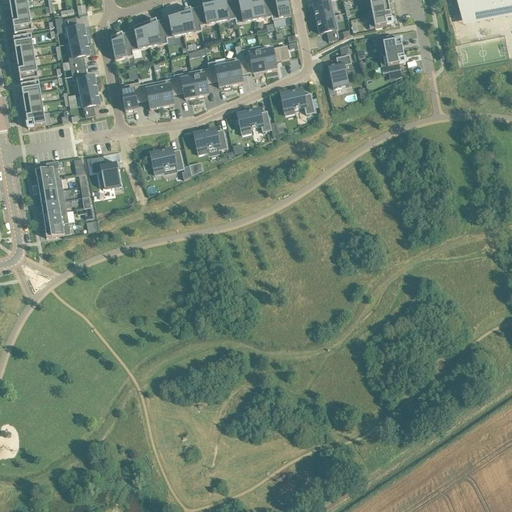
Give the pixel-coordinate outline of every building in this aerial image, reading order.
[(226,3),(225,0),(224,0),(214,2),(218,24),(235,21),(231,2),(226,3)] [(236,26),(255,22),(250,0),(239,0),(238,0),(231,2),(235,21),(236,26)] [(266,0),(263,1),(262,0),(250,0),(255,22),(272,19),(267,0),(266,0)] [(272,22),(291,18),(287,0),(267,0),(272,19),(272,22)] [(318,0),(320,5),(314,7),(317,21),(333,18),(330,3),(329,3),(328,0),(318,0)] [(511,0),(459,0),(462,17),(467,16),(472,15),(472,12),(484,10),(485,13),(511,7),(511,0)] [(10,4),(11,14),(29,11),(28,1),(10,4)] [(201,28),(218,24),(214,2),(202,5),(203,8),(197,9),(201,28)] [(389,4),(371,7),(373,18),(391,14),(389,4)] [(191,10),(179,13),(184,37),(202,33),(197,9),(191,10)] [(11,14),(13,25),(31,22),(29,11),(11,14)] [(167,40),(184,37),(179,13),(168,17),(168,20),(163,21),(167,40)] [(391,14),(373,18),(368,19),(370,30),(375,29),(375,31),(383,29),(382,28),(393,26),(391,14)] [(333,18),(317,21),(320,36),(327,35),(328,39),(329,44),(338,41),(336,34),(336,32),(333,18)] [(76,19),(66,21),(66,22),(66,23),(66,22),(68,29),(68,30),(71,45),(87,42),(84,27),(78,28),(77,24),(76,19)] [(157,23),(156,21),(145,25),(150,49),(168,45),(167,40),(163,21),(157,23)] [(31,22),(13,25),(15,36),(33,33),(31,22)] [(133,53),(150,49),(145,25),(134,30),(134,33),(129,34),(133,53)] [(134,58),(133,53),(129,34),(123,35),(122,35),(111,40),(115,62),(134,58)] [(14,40),(15,51),(33,48),(31,37),(14,40)] [(376,40),(380,58),(403,53),(401,41),(395,43),(394,37),(376,40)] [(73,59),(69,60),(71,71),(85,68),(85,64),(83,58),(90,56),(87,42),(71,45),(73,59)] [(347,46),(340,50),(341,56),(349,54),(347,46)] [(15,51),(17,61),(35,59),(33,48),(15,51)] [(242,52),(247,76),(253,75),(253,76),(265,73),(260,48),(242,52)] [(261,48),(260,48),(265,73),(277,71),(276,64),(281,63),(290,61),(287,48),(279,49),(262,53),(261,48)] [(242,77),(247,76),(242,52),(244,63),(239,64),(238,59),(226,62),(231,87),(243,85),(242,77)] [(380,58),(383,76),(395,73),(396,82),(402,79),(401,72),(400,66),(406,65),(403,53),(380,58)] [(349,87),(344,67),(352,66),(350,57),(336,60),(338,67),(328,69),(328,70),(329,70),(330,74),(329,75),(333,91),(349,87)] [(17,61),(19,72),(37,69),(35,59),(17,61)] [(230,87),(231,87),(226,62),(227,67),(217,69),(215,63),(208,65),(212,85),(218,84),(220,89),(224,89),(224,91),(230,89),(230,87)] [(209,70),(192,73),(197,99),(209,96),(207,86),(212,85),(208,65),(209,70)] [(85,68),(71,71),(74,82),(78,82),(81,95),(97,92),(94,78),(88,79),(85,68)] [(37,69),(19,72),(21,83),(39,80),(37,69)] [(197,99),(192,73),(178,76),(174,77),(178,96),(184,95),(185,101),(197,99)] [(172,98),(178,96),(174,77),(174,80),(157,84),(162,109),(174,107),(172,98)] [(21,86),(23,98),(41,95),(39,83),(21,86)] [(143,104),(139,84),(121,88),(126,113),(138,111),(137,105),(143,104)] [(139,84),(143,104),(149,102),(151,111),(162,109),(157,84),(140,87),(139,84)] [(304,108),(306,117),(315,115),(311,95),(304,97),(303,91),(302,92),(297,93),(281,96),(284,112),(285,117),(295,115),(293,110),(304,108)] [(97,92),(81,95),(84,110),(86,118),(86,119),(86,120),(96,118),(94,108),(100,107),(97,92)] [(23,98),(25,108),(43,105),(41,95),(23,98)] [(75,97),(68,98),(70,110),(77,109),(75,97)] [(25,108),(27,119),(44,116),(43,105),(25,108)] [(254,112),(237,116),(242,137),(251,135),(250,130),(261,127),(263,134),(272,132),(269,121),(267,113),(261,114),(260,111),(259,111),(259,112),(254,113),(254,112)] [(44,116),(27,119),(28,130),(51,126),(49,115),(44,116)] [(210,132),(194,136),(197,152),(199,157),(208,155),(207,150),(218,147),(219,153),(228,151),(223,131),(217,133),(216,131),(215,131),(215,132),(211,133),(210,132)] [(173,151),(172,151),(172,152),(167,153),(167,152),(150,156),(154,172),(155,177),(164,175),(163,170),(175,167),(177,173),(185,171),(180,151),(173,153),(173,151)] [(105,159),(92,161),(94,173),(101,172),(104,191),(122,188),(118,165),(106,167),(105,159)] [(36,173),(37,180),(38,184),(37,184),(62,180),(60,180),(58,170),(59,170),(58,163),(46,165),(47,171),(36,173)] [(201,165),(189,168),(192,178),(203,172),(201,165)] [(190,173),(183,174),(184,182),(191,179),(190,173)] [(63,191),(62,180),(37,184),(38,185),(39,193),(40,195),(39,195),(63,191)] [(41,206),(65,202),(63,191),(39,195),(39,196),(40,196),(41,206)] [(67,213),(65,202),(41,206),(41,207),(42,207),(43,217),(43,218),(67,213)] [(45,228),(45,229),(69,225),(69,224),(63,225),(61,215),(67,214),(67,213),(43,218),(45,228)] [(69,225),(45,229),(46,233),(45,233),(47,240),(71,236),(69,225)]
